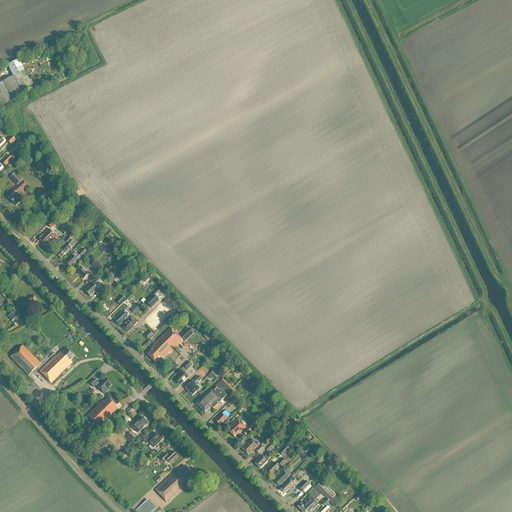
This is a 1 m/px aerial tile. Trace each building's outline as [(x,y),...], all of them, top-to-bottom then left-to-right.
[(24,72),(0,84),(0,103),(4,111),(15,105),(13,101),(34,90),(24,72)] [(12,136),(7,141),(11,146),(16,141),(15,140),(12,136)] [(20,140),(17,144),(23,149),(26,145),(20,140)] [(9,156),(2,163),(6,167),(13,160),(9,156)] [(15,173),(10,177),(17,185),(22,181),(15,173)] [(27,187),(23,183),(17,189),(15,187),(12,190),(14,192),(8,198),(17,207),(23,200),(18,195),(23,190),(23,191),(27,187)] [(57,223),(58,222),(54,219),(47,226),(48,226),(51,229),(57,223)] [(57,237),(50,230),(43,237),(42,236),(39,239),(39,240),(40,241),(46,247),(49,244),(50,245),(57,237)] [(72,241),(69,238),(65,242),(67,245),(65,247),(64,247),(61,250),(62,250),(57,255),(61,259),(66,254),(67,255),(72,250),(70,247),(73,244),(71,241),(72,241)] [(99,248),(104,253),(108,249),(103,244),(99,248)] [(83,250),(78,255),(75,258),(73,256),(70,259),(71,259),(66,264),(70,268),(75,263),(76,264),(78,261),(86,253),(83,250)] [(97,262),(95,264),(93,266),(99,273),(104,269),(97,262)] [(89,275),(81,267),(75,272),(78,276),(79,275),(84,280),(89,275)] [(117,274),(112,279),(117,285),(123,279),(122,279),(119,275),(117,274)] [(99,289),(101,287),(97,282),(95,284),(94,284),(92,285),(85,292),(92,298),(99,291),(98,291),(100,289),(99,289)] [(147,303),(152,308),(159,301),(154,296),(147,303)] [(117,302),(116,303),(119,306),(120,305),(123,302),(125,300),(122,297),(117,302)] [(31,312),(39,304),(36,300),(34,298),(33,298),(30,301),(30,300),(28,303),(25,305),(28,309),(31,312)] [(101,304),(108,310),(114,305),(108,298),(101,304)] [(134,314),(141,308),(138,305),(131,311),(134,314)] [(15,320),(19,315),(15,311),(11,315),(15,320)] [(125,312),(124,314),(123,313),(116,320),(117,321),(116,322),(120,327),(128,318),(126,316),(128,315),(125,312)] [(131,327),(132,328),(135,325),(138,323),(133,318),(130,320),(123,328),(127,332),(131,327)] [(171,328),(154,344),(155,345),(156,345),(158,348),(157,349),(158,349),(167,341),(174,349),(183,341),(171,328)] [(188,329),(180,336),(185,342),(193,334),(188,329)] [(207,333),(203,337),(208,342),(212,338),(207,333)] [(153,350),(147,355),(156,364),(161,358),(163,360),(174,349),(167,341),(158,349),(157,349),(158,348),(156,345),(155,345),(152,349),(153,350)] [(29,377),(41,364),(23,346),(10,358),(29,377)] [(75,357),(68,350),(62,355),(60,354),(57,358),(56,357),(40,373),(51,384),(72,364),(70,362),(75,357)] [(183,367),(187,371),(192,366),(189,362),(183,367)] [(212,380),(215,377),(217,379),(220,376),(215,370),(209,376),(212,380)] [(221,377),(223,379),(230,372),(228,370),(221,377)] [(178,374),(179,375),(180,377),(176,381),(180,386),(188,378),(181,371),(178,374)] [(202,380),(198,377),(193,382),(192,382),(185,389),(193,396),(197,392),(198,393),(200,391),(199,390),(200,389),(197,386),(199,385),(198,384),(202,380)] [(108,389),(112,385),(106,379),(100,385),(94,380),(90,384),(94,388),(96,386),(104,394),(109,390),(108,389)] [(235,393),(223,380),(211,391),(204,398),(203,398),(202,399),(202,400),(197,405),(205,413),(211,408),(213,410),(226,398),(228,400),(235,393)] [(119,410),(108,398),(104,402),(103,401),(87,417),(100,429),(119,410)] [(230,408),(233,405),(236,402),(234,400),(228,406),(230,408)] [(227,411),(225,413),(224,412),(222,415),(216,421),(217,422),(217,423),(217,424),(218,425),(219,425),(220,425),(222,423),(223,423),(227,419),(231,415),(227,411)] [(123,416),(116,423),(118,425),(125,419),(123,416)] [(146,421),(143,418),(139,423),(138,422),(132,427),(139,434),(148,425),(145,422),(146,421)] [(241,424),(238,420),(230,427),(231,428),(228,431),(234,438),(238,434),(239,435),(246,428),(241,424)] [(250,426),(243,433),(247,437),(254,430),(250,426)] [(127,436),(133,442),(136,439),(130,433),(127,436)] [(148,438),(144,442),(146,445),(148,443),(151,446),(154,449),(164,439),(161,437),(160,438),(157,434),(156,436),(155,435),(152,438),(152,439),(151,441),(148,438)] [(264,443),(260,446),(258,443),(257,444),(256,443),(255,444),(251,440),(244,446),(245,447),(242,450),(248,456),(251,453),(252,454),(255,451),(259,456),(268,447),(264,443)] [(265,450),(268,453),(275,446),(272,443),(265,450)] [(287,446),(280,453),(284,457),(291,450),(287,446)] [(170,464),(177,457),(172,452),(168,456),(166,454),(160,459),(164,463),(166,461),(170,464)] [(271,458),(268,455),(264,458),(262,456),(255,464),(260,469),(268,462),(267,462),(271,458)] [(281,469),(287,463),(283,459),(277,465),(275,463),(267,471),(272,476),(280,468),(281,469)] [(167,504),(175,497),(191,482),(189,480),(194,475),(186,467),(181,471),(179,469),(156,491),(167,504)] [(289,478),(283,472),(274,481),(279,486),(280,485),(281,486),(289,478)] [(292,477),(289,479),(282,486),(283,487),(280,490),(285,494),(289,490),(290,490),(295,485),(293,483),(296,480),(292,477)] [(305,481),(298,488),(302,492),(309,485),(305,481)] [(301,504),(297,507),(302,511),(303,511),(314,502),(315,502),(322,495),(327,500),(327,499),(329,502),(335,507),(341,501),(322,482),(308,495),(311,498),(303,506),(301,504)] [(359,495),(354,499),(358,503),(362,499),(364,497),(361,493),(359,495)] [(327,500),(321,505),(323,508),(329,502),(327,499),(327,500)] [(136,511),(152,511),(156,509),(148,500),(136,511)] [(314,502),(303,511),(311,511),(318,506),(315,502),(314,502)]
